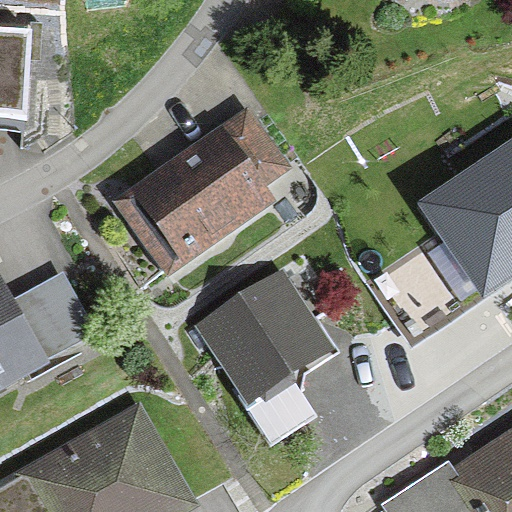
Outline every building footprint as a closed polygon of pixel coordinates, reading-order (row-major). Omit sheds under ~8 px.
[(0,35),(0,121),(22,122),(27,37),(0,35)] [(277,170),(244,122),(141,194),(185,257),(259,205),(249,190),(277,170)] [(511,273),(511,142),(424,202),(484,292),(511,273)] [(287,387),(284,375),(318,353),(302,328),(320,316),(293,274),(203,331),(247,399),(252,396),(261,404),(287,387)] [(0,383),(34,365),(0,303),(0,383)] [(24,481),(41,511),(172,511),(181,508),(132,421),(24,481)] [(511,511),(511,442),(452,482),(443,469),(385,506),(386,508),(379,511),(511,511)]
